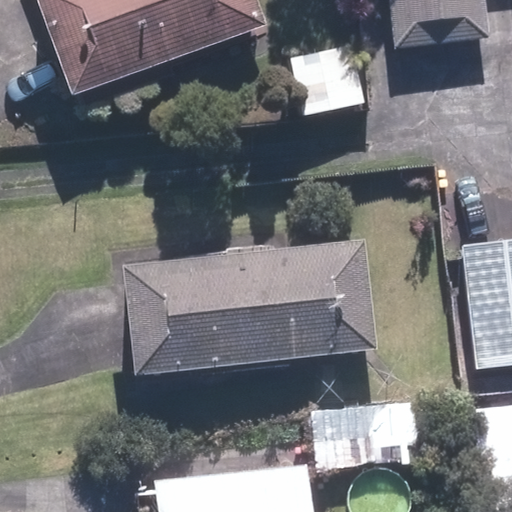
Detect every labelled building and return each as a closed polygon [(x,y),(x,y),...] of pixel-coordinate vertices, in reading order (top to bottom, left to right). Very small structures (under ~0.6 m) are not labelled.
[(17,0),(54,98),(57,105),(258,32),(246,0),(17,0)] [(511,0),(384,0),(391,55),(485,45),(479,0),(511,0)] [(292,121),(358,109),(347,48),(281,60),(292,121)] [(118,385),(365,356),(353,244),(261,254),(260,250),(213,255),(214,259),(105,272),(118,385)] [(511,248),(454,254),(467,377),(511,372),(511,248)] [(300,417),(307,478),(342,474),(342,470),(388,465),(382,408),(300,417)] [(298,511),(294,472),(136,487),(138,511),(298,511)]
